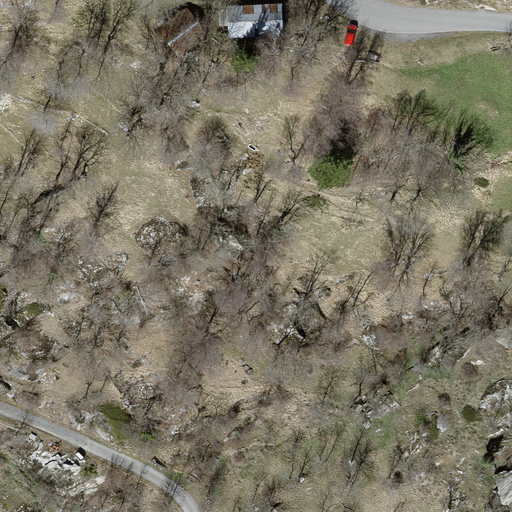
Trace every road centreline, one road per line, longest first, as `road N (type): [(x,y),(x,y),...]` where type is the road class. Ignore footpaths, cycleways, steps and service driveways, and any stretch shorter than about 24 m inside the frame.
road 1 (unclassified): [(0,411),(158,479),(188,497),(194,511)]
road 2 (unclassified): [(347,0),(419,20),(511,23)]
